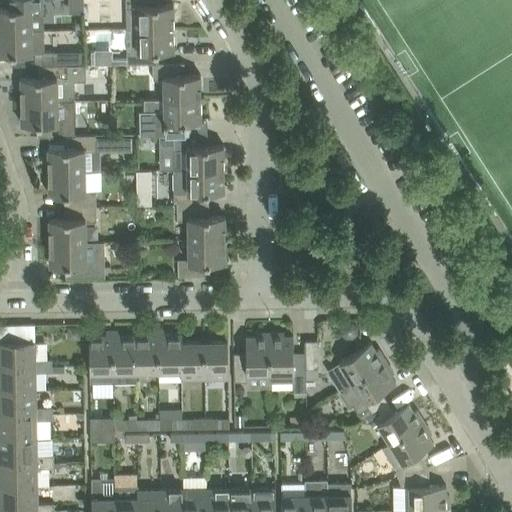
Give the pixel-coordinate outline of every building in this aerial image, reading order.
[(9,0),(9,6),(0,6),(0,29),(32,29),(43,29),(42,0),(9,0)] [(126,0),(127,27),(131,27),(174,27),(174,3),(152,4),(151,0),(126,0)] [(131,47),(127,47),(127,58),(128,62),(128,63),(153,63),(154,62),(154,50),(159,50),(175,50),(174,27),(131,27),(131,47)] [(32,29),(0,29),(0,52),(12,53),(18,53),(18,64),(12,64),(12,65),(37,64),(43,64),(84,64),(84,51),(54,51),(45,51),(45,29),(43,29),(32,29)] [(185,62),(154,62),(153,63),(153,79),(164,78),(164,98),(201,97),(201,74),(179,74),(178,63),(185,63),(185,62)] [(37,76),(21,76),(21,100),(58,99),(76,99),(75,80),(87,80),(86,64),(84,64),(43,64),(43,76),(37,76)] [(165,112),(141,112),(141,134),(154,133),(162,133),(176,133),(180,133),(186,132),(190,132),(190,127),(190,121),(202,120),(201,97),(164,98),(165,112)] [(58,99),(21,100),(22,123),(38,123),(44,123),(44,134),(38,134),(38,135),(64,135),(69,135),(70,135),(76,134),(76,99),(58,99)] [(176,133),(162,133),(162,141),(177,141),(177,149),(173,149),(174,168),(188,168),(225,167),(224,144),(208,144),(202,144),(202,133),(208,133),(208,132),(190,132),(186,132),(180,133),(176,133)] [(64,146),(48,147),(49,170),(86,170),(86,169),(101,169),(101,150),(96,150),(96,137),(96,134),(76,134),(70,135),(69,135),(69,146),(64,146)] [(131,136),(96,137),(96,150),(101,150),(106,150),(106,149),(119,149),(119,150),(132,150),(132,136),(131,136)] [(188,168),(174,168),(174,187),(174,204),(178,204),(209,203),(209,202),(203,203),(203,191),(209,191),(225,191),(225,167),(188,168)] [(65,205),(97,205),(97,189),(86,189),(86,170),(49,170),(49,194),(72,193),(72,205),(65,205)] [(189,220),(189,238),(226,238),(225,215),(203,215),(203,204),(209,204),(209,203),(178,204),(178,220),(189,220)] [(50,218),(50,240),(87,239),(86,221),(97,221),(97,205),(65,205),(65,206),(72,206),(72,217),(50,218)] [(189,258),(179,258),(179,275),(204,274),(204,262),(210,262),(226,262),(226,257),(226,238),(189,238),(189,257),(189,258)] [(87,239),(50,240),(50,257),(50,264),(66,264),(66,276),(93,276),(98,276),(105,276),(104,241),(87,242),(87,239)] [(346,321),(342,327),(342,334),(346,339),(354,339),(359,333),(359,326),(353,321),(346,321)] [(81,326),(68,326),(68,335),(71,338),(81,338),(81,326)] [(284,331),(270,332),(271,372),(279,372),(279,382),(294,382),(294,379),(307,379),(307,378),(306,368),(306,351),(294,351),(294,334),(284,335),(284,331)] [(271,372),(270,332),(256,332),(256,335),(246,335),(247,352),(234,352),(235,380),(247,380),(247,372),(271,372)] [(159,333),(136,334),(137,370),(160,370),(159,333)] [(182,333),(159,333),(160,370),(160,380),(183,379),(182,377),(183,377),(183,340),(182,333)] [(114,381),(113,334),(90,334),(91,382),(114,381)] [(136,334),(113,334),(114,381),(137,381),(137,370),(136,334)] [(318,339),(306,340),(306,351),(306,368),(307,378),(319,378),(319,367),(318,339)] [(0,340),(0,365),(36,365),(36,371),(45,371),(44,358),(36,358),(36,340),(0,340)] [(205,340),(183,340),(183,377),(206,377),(205,340)] [(228,340),(205,340),(206,377),(229,376),(228,340)] [(340,361),(353,381),(387,360),(379,348),(376,350),(371,341),(340,361)] [(53,358),(44,358),(45,371),(53,371),(53,365),(53,358)] [(344,389),(341,391),(350,406),(354,404),(362,417),(365,416),(388,401),(382,391),(396,382),(391,373),(394,372),(387,360),(353,381),(343,387),(344,389)] [(343,387),(353,381),(340,361),(327,369),(338,386),(341,384),(343,387)] [(0,365),(0,389),(36,389),(36,371),(36,365),(0,365)] [(247,372),(247,380),(247,384),(271,384),(271,382),(271,372),(247,372)] [(271,382),(279,382),(279,372),(271,372),(271,382)] [(294,382),(294,387),(307,387),(307,379),(294,379),(294,382)] [(114,393),(114,381),(91,382),(91,394),(114,393)] [(0,389),(0,413),(37,413),(37,419),(45,419),(45,406),(37,406),(36,389),(0,389)] [(378,422),(390,442),(425,420),(417,408),(414,410),(409,402),(395,411),(388,401),(365,416),(371,426),(378,422)] [(45,406),(45,419),(54,419),(54,406),(45,406)] [(160,408),(160,419),(172,419),(172,408),(160,408)] [(183,408),(172,408),(172,419),(183,419),(183,408)] [(0,413),(0,437),(37,437),(37,419),(37,413),(0,413)] [(92,413),(92,422),(104,422),(114,422),(114,413),(92,413)] [(244,414),(236,414),(236,425),(245,425),(244,414)] [(321,414),(316,414),(316,423),(325,423),(325,418),(321,414)] [(305,415),(290,415),(290,424),(305,424),(305,415)] [(218,418),(206,419),(206,428),(218,428),(218,418)] [(218,418),(218,428),(230,428),(229,418),(218,418)] [(125,419),(115,419),(115,429),(125,429),(125,419)] [(125,429),(137,428),(137,419),(125,419),(125,429)] [(148,419),(137,419),(137,428),(148,428),(148,419)] [(160,419),(148,419),(148,428),(161,428),(160,419)] [(172,419),(160,419),(161,428),(183,428),(183,419),(172,419)] [(183,419),(183,428),(195,428),(195,419),(183,419)] [(206,419),(195,419),(195,428),(206,428),(206,419)] [(396,466),(399,476),(429,467),(420,451),(434,442),(429,434),(432,432),(425,420),(390,442),(383,446),(396,466)] [(91,439),(104,439),(104,422),(92,422),(91,439)] [(104,422),(104,439),(114,440),(114,422),(104,422)] [(305,429),(281,430),(281,440),(305,440),(305,429)] [(328,429),(305,429),(305,440),(328,439),(328,429)] [(344,429),(328,429),(328,439),(345,439),(344,429)] [(275,430),(263,431),(263,441),(275,441),(275,430)] [(206,431),(183,432),(183,442),(184,442),(195,441),(206,441),(206,431)] [(229,431),(206,431),(206,441),(229,441),(229,431)] [(241,431),(229,431),(229,441),(241,441),(241,431)] [(241,441),(251,441),(251,431),(241,431),(241,441)] [(263,431),(251,431),(251,441),(263,441),(263,431)] [(125,442),(138,442),(138,432),(125,432),(125,442)] [(138,432),(138,442),(150,442),(150,432),(138,432)] [(183,442),(183,432),(170,432),(170,442),(183,442)] [(0,437),(0,461),(38,461),(38,467),(46,467),(46,454),(37,454),(37,437),(0,437)] [(46,454),(46,467),(54,467),(54,454),(46,454)] [(0,461),(0,485),(38,485),(38,467),(38,461),(0,461)] [(410,485),(410,509),(450,508),(450,494),(447,494),(446,484),(430,485),(429,467),(399,476),(402,486),(410,485)] [(184,476),(184,488),(184,511),(207,511),(207,487),(207,476),(184,476)] [(305,479),(305,482),(305,511),(328,511),(328,493),(328,478),(305,479)] [(115,511),(116,496),(116,485),(102,485),(102,480),(92,481),(92,511),(115,511)] [(305,511),(305,482),(282,482),(282,511),(305,511)] [(352,482),(328,482),(328,493),(328,511),(352,511),(352,510),(352,493),(352,482)] [(138,484),(116,485),(116,496),(115,511),(138,511),(139,489),(138,484)] [(0,485),(0,509),(38,509),(38,511),(46,511),(47,502),(38,502),(38,485),(0,485)] [(276,511),(276,486),(253,487),(252,511),(276,511)] [(230,511),(230,487),(207,487),(207,511),(230,511)] [(252,511),(253,487),(230,487),(230,511),(252,511)] [(161,511),(161,488),(139,489),(138,511),(161,511)] [(184,511),(184,488),(161,488),(161,511),(184,511)] [(47,502),(46,511),(55,511),(55,509),(55,502),(47,502)]
